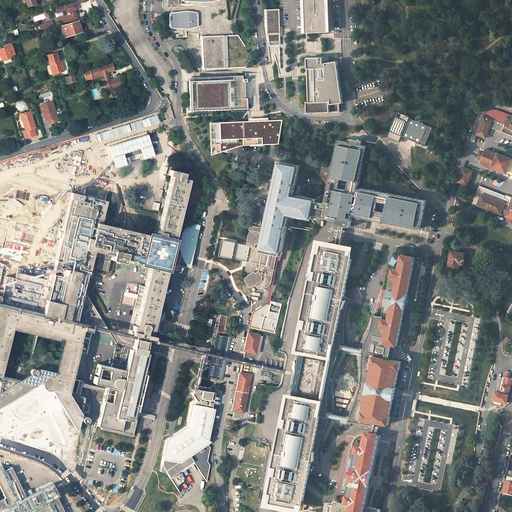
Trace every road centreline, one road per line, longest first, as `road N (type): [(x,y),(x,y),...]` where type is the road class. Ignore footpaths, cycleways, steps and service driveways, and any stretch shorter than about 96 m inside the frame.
road 1 (residential): [(101,5),(155,93),(152,106),(0,156)]
road 2 (unknown): [(218,194),(228,211),(286,155),(307,162),(328,195)]
road 3 (unknown): [(63,173),(151,178),(178,122)]
